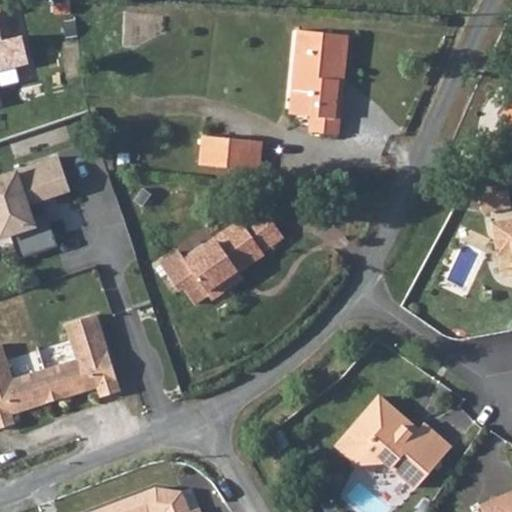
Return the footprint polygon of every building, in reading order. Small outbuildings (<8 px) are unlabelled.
[(343,82),(348,35),(300,30),(294,89),(315,91),(312,116),(311,132),(338,135),(341,105),(336,104),(338,81),(343,82)] [(0,108),(4,107),(0,90),(0,73),(31,66),(24,36),(0,41),(0,108)] [(291,114),(312,116),(315,91),(294,89),(291,114)] [(511,99),(501,113),(511,123),(511,99)] [(250,154),(251,141),(204,136),(201,165),(258,171),(260,155),(250,154)] [(261,142),(251,141),(250,154),(260,155),(261,142)] [(20,259),(59,246),(47,212),(32,217),(25,196),(39,191),(42,199),(70,189),(59,157),(15,172),(15,173),(0,178),(0,235),(1,237),(11,234),(20,259)] [(157,191),(144,182),(129,204),(141,213),(157,191)] [(263,208),(243,223),(263,252),(283,238),(263,208)] [(511,219),(491,224),(494,240),(509,241),(511,252),(511,255),(511,219)] [(263,252),(243,223),(241,220),(185,259),(180,251),(161,264),(179,290),(183,287),(194,304),(208,294),(212,299),(231,286),(226,278),(237,271),(238,272),(264,254),(263,252)] [(509,241),(494,240),(497,255),(511,252),(509,241)] [(237,271),(226,278),(231,286),(242,279),(238,272),(237,271)] [(77,359),(45,369),(55,400),(97,387),(100,397),(121,391),(97,314),(66,324),(77,359)] [(2,343),(0,344),(0,428),(15,423),(12,413),(55,400),(45,369),(13,379),(2,343)] [(379,399),(337,448),(357,465),(385,464),(416,490),(451,450),(423,426),(414,436),(404,428),(407,423),(379,399)] [(204,511),(203,508),(195,511),(185,491),(160,487),(94,511),(204,511)] [(511,511),(511,494),(479,508),(480,511),(511,511)]
